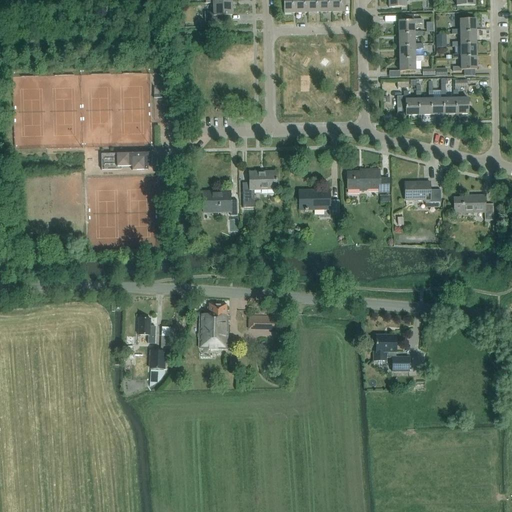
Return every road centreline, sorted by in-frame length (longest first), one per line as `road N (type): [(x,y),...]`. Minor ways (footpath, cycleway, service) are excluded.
road 1 (tertiary): [(0,287),(218,292),(511,316)]
road 2 (residential): [(491,162),(491,0)]
road 3 (residential): [(491,162),(364,133)]
